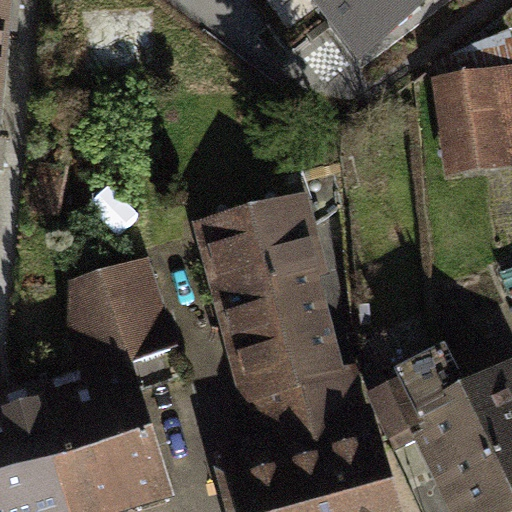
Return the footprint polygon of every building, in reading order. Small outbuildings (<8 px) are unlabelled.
[(318,0),(363,60),(442,0),(318,0)] [(488,82),(443,89),(455,168),(500,161),(488,82)] [(51,214),(59,169),(41,166),(34,211),(51,214)] [(264,442),(344,422),(306,276),(315,274),(297,207),(208,230),(264,442)] [(144,266),(79,287),(75,346),(88,386),(44,400),(65,466),(57,468),(68,511),(93,511),(166,489),(136,394),(139,392),(133,370),(174,355),(144,266)] [(484,347),(446,368),(458,397),(511,501),(511,394),(502,375),(499,377),(484,347)] [(404,359),(364,382),(389,434),(418,419),(465,511),(504,511),(511,508),(511,501),(458,397),(446,368),(442,359),(408,370),(404,359)] [(65,466),(44,400),(0,415),(0,511),(68,511),(57,468),(65,466)] [(361,417),(344,422),(264,442),(228,453),(244,511),(390,511),(374,449),(361,417)]
